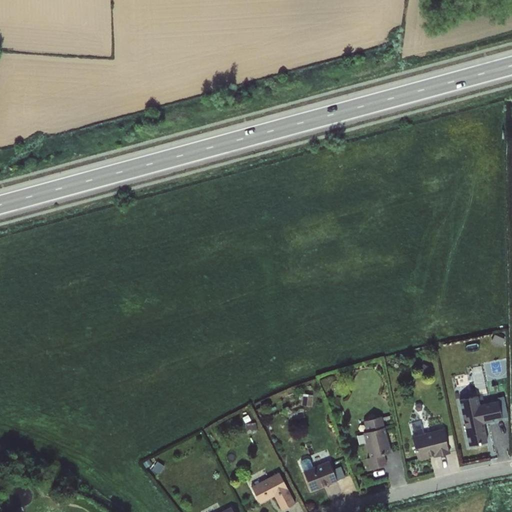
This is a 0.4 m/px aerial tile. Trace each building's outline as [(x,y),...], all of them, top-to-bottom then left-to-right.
[(476,396),(457,400),(469,450),(491,445),(486,425),(505,422),(500,402),(480,405),(476,396)] [(381,415),(363,419),(366,433),(362,435),(371,471),(386,468),(381,457),(390,455),(381,415)] [(444,427),(410,436),(415,463),(448,454),(444,427)] [(331,463),(302,470),(309,493),(326,487),(336,481),(331,463)] [(279,471),(251,485),(258,507),(276,498),(284,511),(296,507),(279,471)]
